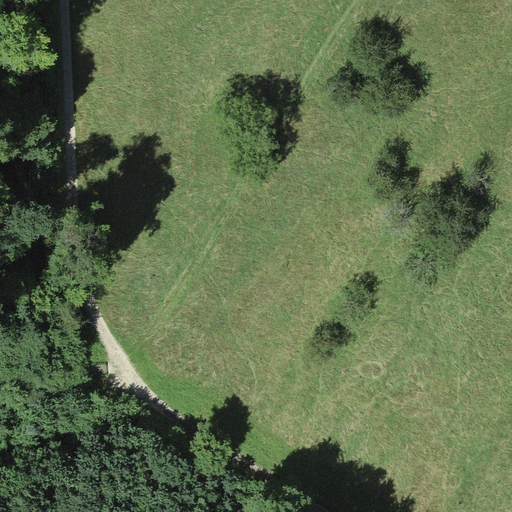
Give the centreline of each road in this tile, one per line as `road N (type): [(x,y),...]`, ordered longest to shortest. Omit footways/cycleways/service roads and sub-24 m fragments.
road 1 (track): [(311,511),(134,393),(113,358),(99,318),(67,120),(63,0)]
road 2 (track): [(361,0),(123,374)]
